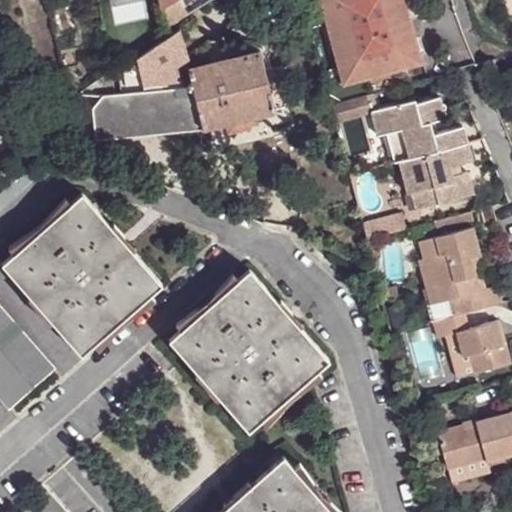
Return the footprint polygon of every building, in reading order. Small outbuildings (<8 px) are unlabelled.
[(167,29),(171,26),(210,0),(173,0),(162,7),(167,29)] [(317,0),(340,85),(420,64),(402,0),(317,0)] [(186,56),(224,30),(216,3),(174,31),(186,56)] [(176,65),(186,56),(174,31),(137,58),(144,86),(179,78),(176,65)] [(191,86),(202,128),(225,123),(249,116),(275,109),(260,51),(187,69),(191,86)] [(127,69),(103,74),(70,99),(28,131),(66,141),(96,139),(93,107),(104,95),(132,91),(127,69)] [(96,139),(202,128),(191,86),(182,87),(182,89),(132,91),(104,95),(93,107),(96,139)] [(398,157),(464,139),(461,126),(431,134),(427,121),(443,118),(437,96),(413,103),(412,100),(368,112),(374,136),(384,133),(391,159),(398,157)] [(252,127),(249,116),(225,123),(228,132),(252,127)] [(471,157),(466,139),(464,139),(398,157),(402,171),(407,188),(411,187),(416,205),(472,189),(467,167),(460,169),(451,172),(448,163),(458,160),(471,157)] [(460,169),(458,160),(448,163),(451,172),(460,169)] [(402,209),(416,205),(411,187),(407,188),(402,171),(393,174),(402,209)] [(0,262),(79,353),(159,283),(79,192),(0,262)] [(448,308),(449,314),(465,309),(498,300),(494,286),(484,288),(479,272),(473,274),(469,259),(475,257),(478,256),(470,227),(415,242),(420,259),(415,261),(422,289),(432,286),(436,302),(451,299),(452,302),(448,308)] [(377,242),(375,234),(366,236),(371,254),(378,252),(375,243),(377,242)] [(479,272),(475,257),(469,259),(473,274),(479,272)] [(247,268),(167,339),(247,429),(327,359),(247,268)] [(431,319),(434,318),(449,314),(448,308),(452,302),(451,299),(436,302),(432,286),(422,289),(431,319)] [(51,369),(0,309),(0,401),(6,409),(51,369)] [(449,314),(434,318),(439,335),(453,331),(458,329),(465,354),(472,352),(476,371),(511,361),(506,341),(502,341),(497,319),(470,326),(465,309),(449,314)] [(500,318),(497,319),(502,341),(506,341),(500,318)] [(464,374),(476,371),(472,352),(465,354),(458,329),(453,331),(464,374)] [(511,431),(506,411),(434,431),(444,468),(482,458),(483,461),(511,453),(511,431)] [(331,511),(281,454),(215,511),(331,511)]
